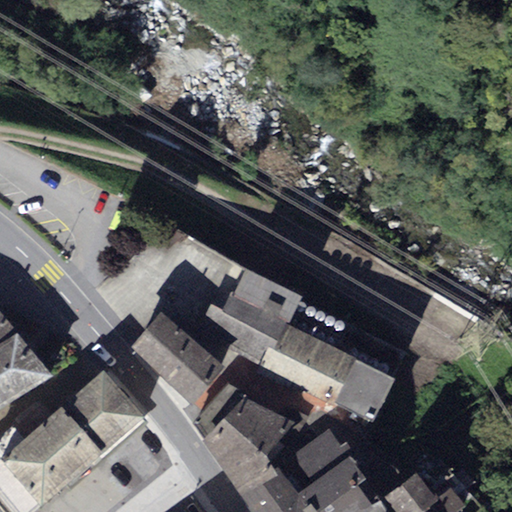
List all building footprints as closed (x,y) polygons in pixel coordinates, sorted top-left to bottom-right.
[(375,423),(395,379),(289,322),(303,297),(247,268),(236,293),(232,291),(223,311),(212,305),(197,332),(240,355),(261,364),(257,373),(298,392),(300,387),(328,404),(333,406),(335,402),(375,423)] [(0,411),(54,377),(25,331),(0,309),(0,308),(0,411)] [(163,313),(130,349),(194,406),(218,379),(235,361),(240,355),(197,332),(163,313)] [(324,410),(328,404),(300,387),(298,392),(257,373),(235,361),(218,379),(244,397),(276,412),(280,403),(293,408),(310,416),(318,405),(324,410)] [(3,460),(43,507),(146,418),(106,372),(25,441),(3,460)] [(244,397),(207,443),(237,489),(273,467),(268,456),(288,429),(299,434),(310,416),(293,408),(289,418),(276,412),(244,397)] [(0,438),(0,497),(12,511),(36,511),(43,507),(3,460),(25,441),(13,427),(0,438)] [(342,447),(331,430),(294,456),(315,483),(299,495),(312,511),(321,511),(366,479),(356,465),(362,462),(349,443),(342,447)] [(155,440),(108,479),(124,498),(171,459),(155,440)] [(296,490),(301,486),(292,474),(288,477),(279,467),(276,470),(273,467),(237,489),(253,511),(312,511),(299,495),(296,490)] [(425,511),(433,506),(439,502),(438,499),(419,475),(389,498),(398,511),(425,511)] [(321,511),(388,511),(366,479),(321,511)] [(437,511),(458,511),(466,505),(453,488),(438,499),(439,502),(433,506),(437,511)]
